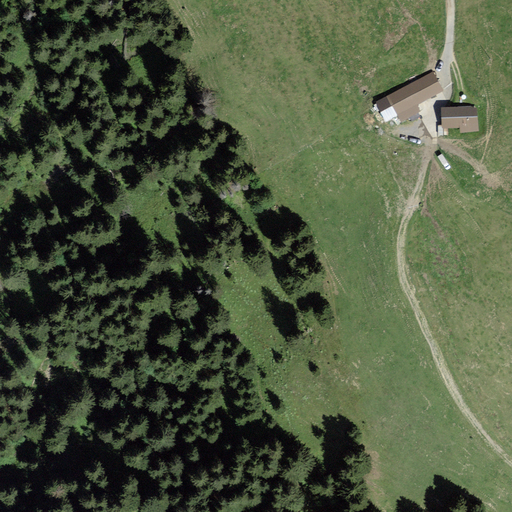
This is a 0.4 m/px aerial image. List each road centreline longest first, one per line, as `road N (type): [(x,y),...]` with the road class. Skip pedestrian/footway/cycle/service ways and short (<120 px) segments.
road 1 (track): [(511,465),(466,411),(400,275),(403,229),(432,136)]
road 2 (unclassified): [(432,136),(451,0)]
